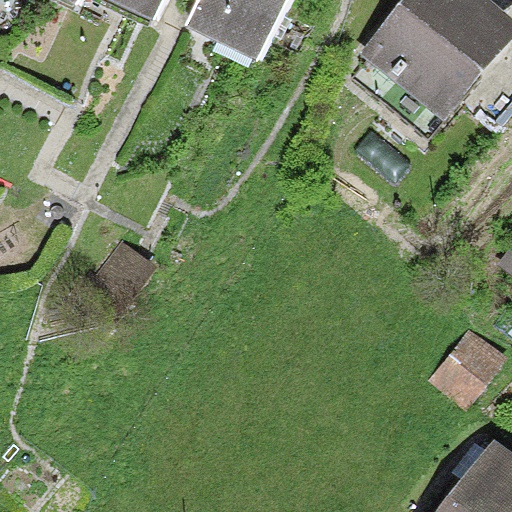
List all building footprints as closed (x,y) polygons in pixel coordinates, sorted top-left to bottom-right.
[(108,0),(153,22),(164,0),(108,0)] [(200,0),(188,25),(259,61),(288,0),(200,0)] [(457,0),(416,0),(348,81),(415,136),(499,36),(457,0)] [(94,279),(124,301),(147,269),(118,246),(94,279)] [(465,338),(431,382),(462,406),(496,362),(465,338)] [(511,511),(511,475),(491,459),(450,511),(511,511)]
